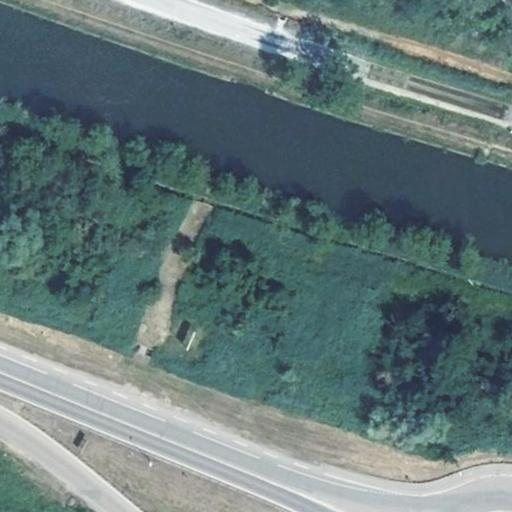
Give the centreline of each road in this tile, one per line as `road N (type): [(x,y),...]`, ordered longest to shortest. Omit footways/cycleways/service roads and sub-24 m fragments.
road 1 (unclassified): [(511,114),(150,0)]
road 2 (secondary): [(227,464),(0,372)]
road 3 (secondary): [(407,511),(227,464)]
road 4 (unclassified): [(0,421),(121,511)]
